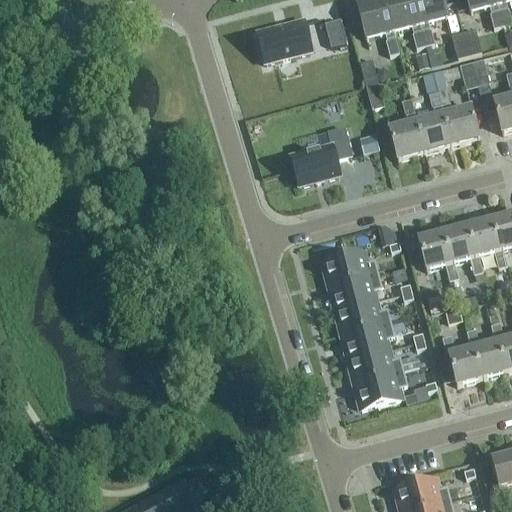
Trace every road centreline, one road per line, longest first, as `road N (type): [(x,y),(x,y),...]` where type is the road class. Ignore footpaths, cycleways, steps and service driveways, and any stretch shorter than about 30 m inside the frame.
road 1 (residential): [(260,241),(511,174)]
road 2 (residential): [(260,241),(186,0)]
road 3 (residential): [(323,469),(260,241)]
road 4 (residential): [(323,469),(511,418)]
road 5 (residential): [(0,52),(165,0)]
